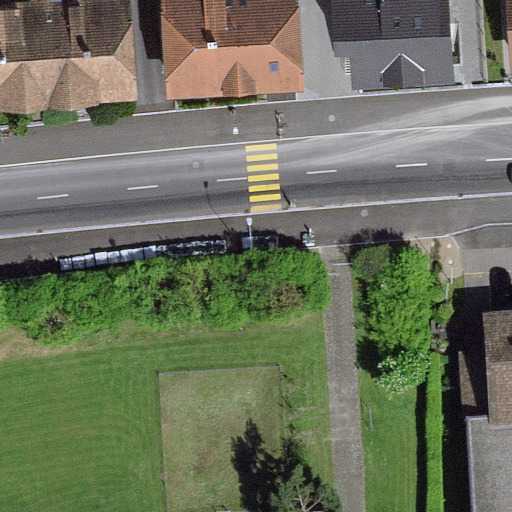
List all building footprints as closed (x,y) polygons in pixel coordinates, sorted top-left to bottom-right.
[(0,96),(43,93),(37,0),(25,0),(26,3),(0,4),(0,96)] [(37,0),(43,93),(125,87),(119,0),(63,0),(49,1),(48,0),(37,0)] [(163,0),(168,84),(291,77),(285,0),(163,0)] [(442,67),(437,0),(331,0),(334,35),(351,34),(353,73),(442,67)] [(511,511),(511,332),(481,335),(482,361),(456,362),(465,511),(511,511)]
